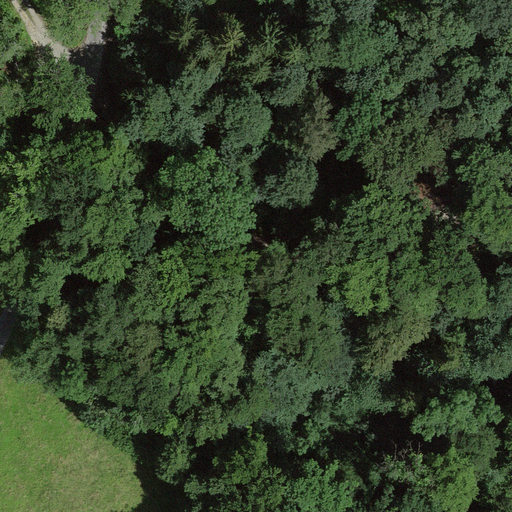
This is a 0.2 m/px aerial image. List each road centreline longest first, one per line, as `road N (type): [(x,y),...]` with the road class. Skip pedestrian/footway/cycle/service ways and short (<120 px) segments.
road 1 (track): [(89,88),(185,201),(264,252),(368,246),(511,185)]
road 2 (unclassified): [(0,338),(71,168),(100,0)]
road 3 (track): [(264,252),(40,253)]
